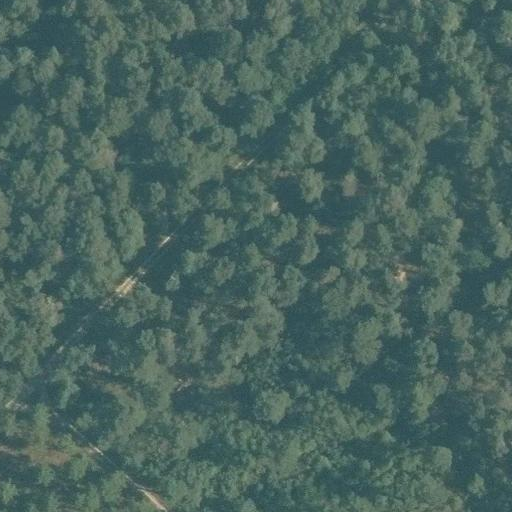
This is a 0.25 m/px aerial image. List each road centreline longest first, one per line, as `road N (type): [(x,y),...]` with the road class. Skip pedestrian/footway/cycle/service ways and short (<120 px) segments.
road 1 (track): [(414,0),(0,426)]
road 2 (track): [(350,65),(511,227)]
road 3 (track): [(32,393),(163,511)]
